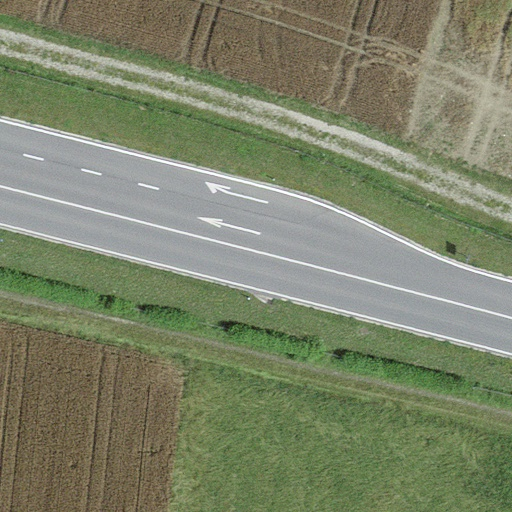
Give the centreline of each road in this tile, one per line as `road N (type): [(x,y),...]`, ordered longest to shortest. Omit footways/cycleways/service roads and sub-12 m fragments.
road 1 (track): [(0,41),(310,131),(511,212)]
road 2 (secondary): [(511,318),(0,184)]
road 3 (track): [(0,296),(511,418)]
